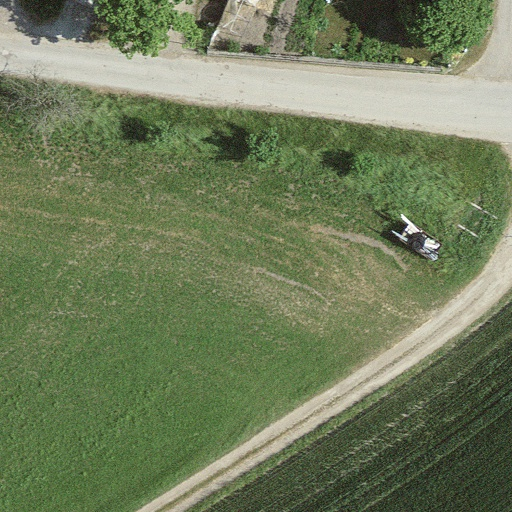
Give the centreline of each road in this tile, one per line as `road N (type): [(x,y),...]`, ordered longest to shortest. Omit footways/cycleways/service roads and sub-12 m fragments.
road 1 (track): [(511,240),(463,313),(161,511)]
road 2 (unclassified): [(511,108),(67,57)]
